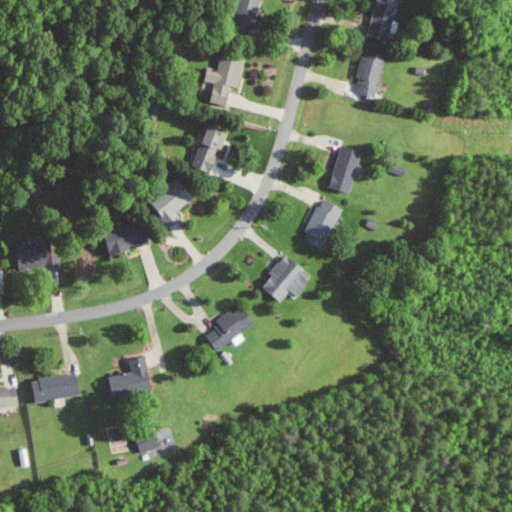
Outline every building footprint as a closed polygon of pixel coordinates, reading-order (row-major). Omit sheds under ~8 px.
[(258,25),(261,0),(243,0),(240,23),(258,25)] [(377,0),(371,35),(391,39),(398,0),(377,0)] [(387,54),(366,49),(356,92),(377,97),(387,54)] [(246,59),(223,55),(220,69),(209,67),(207,80),(215,81),(211,101),(229,105),(233,85),(241,86),(246,59)] [(197,166),(216,171),(228,127),(209,122),(197,166)] [(332,187),(355,192),(364,149),(342,144),(332,187)] [(153,203),(174,226),(183,218),(178,212),(197,195),(181,178),(153,203)] [(304,239),(327,249),(345,207),(323,197),(304,239)] [(113,255),(153,243),(146,220),(107,232),(113,255)] [(316,276),(290,252),(261,284),(281,302),(294,289),(300,294),(316,276)] [(218,349),(257,323),(243,302),(216,321),(220,326),(208,334),(218,349)] [(130,359),(133,371),(110,377),(115,399),(155,389),(147,355),(130,359)] [(79,372),(33,379),(36,401),(82,394),(79,372)] [(0,408),(21,406),(19,384),(0,386),(0,408)] [(157,430),(136,437),(141,453),(162,446),(157,430)]
